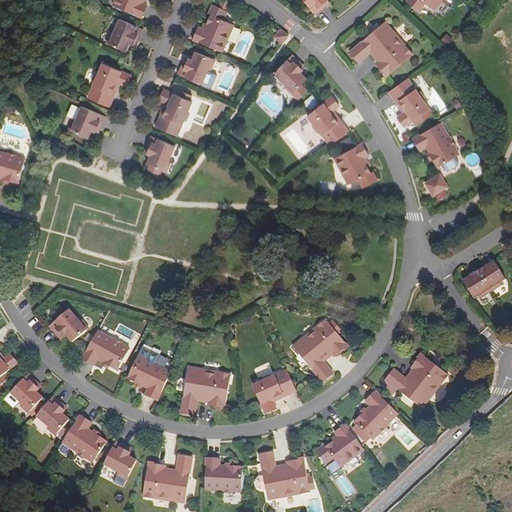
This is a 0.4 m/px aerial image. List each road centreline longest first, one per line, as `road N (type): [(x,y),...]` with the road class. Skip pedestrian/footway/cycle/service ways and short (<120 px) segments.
road 1 (residential): [(411,266),(370,359),(319,411),(237,436),(151,432),(77,392),(0,300)]
road 2 (residential): [(317,50),(378,132),(411,216),(411,266)]
road 3 (unclassified): [(377,511),(492,402),(511,369)]
road 4 (residential): [(189,0),(120,159)]
